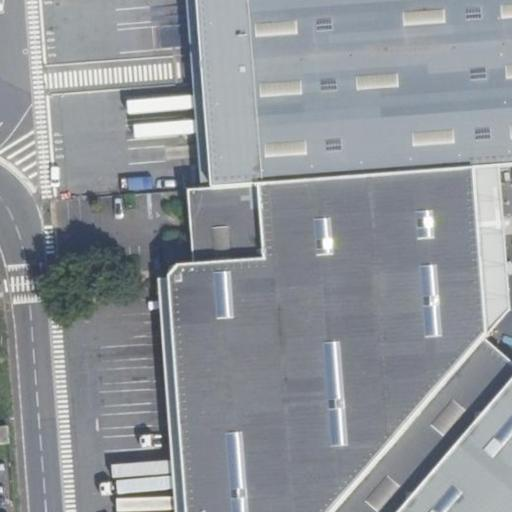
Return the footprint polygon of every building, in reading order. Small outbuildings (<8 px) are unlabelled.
[(511,0),(206,0),(218,150),(217,152),(511,135),(511,0)] [(511,135),(217,152),(221,185),(477,168),(477,166),(505,164),(511,163),(511,135)] [(477,166),(477,168),(491,346),(511,320),(511,260),(505,164),(477,166)] [(477,168),(221,185),(188,187),(194,263),(171,264),(190,511),(412,511),(511,396),(511,364),(491,346),(477,168)] [(511,511),(511,396),(412,511),(511,511)]
